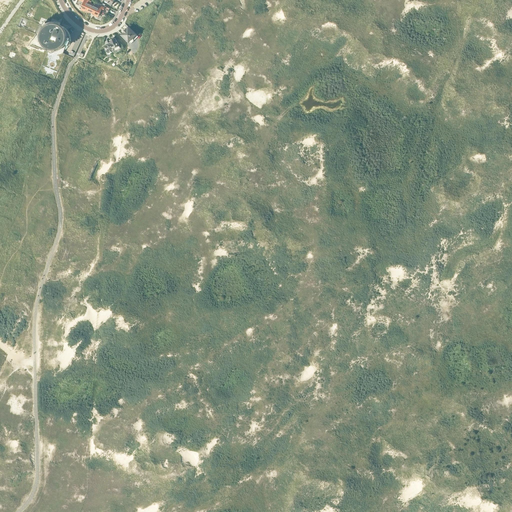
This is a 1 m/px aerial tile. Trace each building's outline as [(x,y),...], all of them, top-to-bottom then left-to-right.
[(90,12),(94,4),(91,3),(92,2),(88,0),(87,0),(80,0),(84,2),(81,7),(82,7),(81,9),(85,11),(86,10),(90,12)] [(94,3),(94,4),(90,12),(94,14),(94,15),(98,17),(99,15),(101,10),(108,13),(110,8),(101,4),(100,6),(100,5),(100,6),(94,3)] [(61,23),(60,22),(58,22),(56,21),(53,21),(51,21),(49,22),(48,22),(48,23),(46,27),(44,26),(43,25),(40,30),(40,31),(41,30),(42,31),(40,35),(38,34),(35,39),(37,39),(35,44),(49,50),(50,47),(54,49),(53,51),(54,51),(56,51),(57,51),(58,51),(59,50),(60,50),(61,50),(61,49),(62,49),(63,48),(64,47),(65,47),(66,46),(66,45),(67,44),(65,49),(66,49),(67,48),(68,47),(69,46),(69,45),(70,44),(70,43),(70,42),(70,41),(70,40),(70,39),(70,38),(70,37),(70,36),(70,35),(69,34),(68,33),(68,32),(67,31),(70,28),(70,27),(68,29),(60,26),(61,23)] [(129,27),(122,34),(129,42),(137,34),(129,27)] [(115,53),(114,51),(114,50),(113,48),(119,46),(117,41),(117,42),(115,39),(111,41),(112,44),(105,47),(107,51),(110,50),(110,51),(111,52),(113,52),(113,53),(115,53)]
